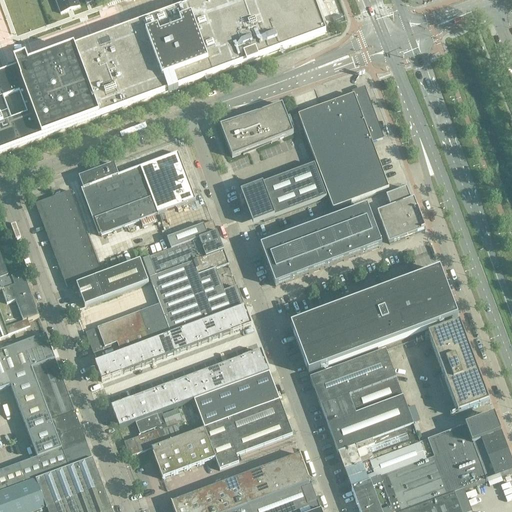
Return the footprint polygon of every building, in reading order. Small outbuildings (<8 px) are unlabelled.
[(43,23),(36,0),(3,0),(13,33),(43,23)] [(55,0),(61,14),(79,7),(76,0),(55,0)] [(208,0),(187,8),(212,76),(325,34),(312,0),(208,0)] [(343,19),(336,0),(321,0),(331,24),(343,19)] [(181,10),(73,50),(98,118),(212,76),(187,8),(185,4),(180,6),(181,10)] [(27,61),(15,65),(17,70),(17,71),(42,139),(98,118),(73,50),(31,66),(29,66),(27,61)] [(17,71),(0,76),(0,153),(42,139),(17,71)] [(365,88),(352,93),(353,96),(354,96),(372,144),(384,139),(365,88)] [(354,96),(353,96),(298,117),(333,210),(389,189),(372,144),(354,96)] [(220,128),(221,130),(232,158),(242,154),(243,156),(271,144),(271,143),(293,135),(282,106),(262,114),(220,128)] [(178,154),(141,168),(157,215),(195,201),(178,154)] [(80,178),(79,178),(83,189),(81,190),(97,236),(98,236),(99,235),(100,237),(157,215),(141,168),(118,176),(114,165),(113,165),(113,166),(80,178)] [(326,199),(314,166),(241,193),(240,194),(242,197),(253,227),(326,199)] [(386,197),(390,209),(410,202),(406,190),(386,197)] [(39,215),(74,201),(71,192),(70,192),(62,195),(54,198),(52,199),(35,205),(39,215)] [(42,224),(78,211),(74,201),(39,215),(42,224)] [(390,209),(377,214),(389,244),(424,231),(424,230),(422,227),(423,227),(423,226),(422,226),(421,223),(421,222),(419,219),(420,218),(419,218),(418,214),(418,213),(416,210),(417,210),(416,209),(415,206),(415,205),(413,201),(414,201),(413,201),(410,202),(390,209)] [(261,248),(268,268),(275,287),(381,247),(367,208),(261,248)] [(46,233),(81,220),(78,211),(42,224),(46,233)] [(85,229),(81,220),(46,233),(49,243),(85,229)] [(208,237),(217,233),(213,222),(203,226),(203,225),(191,230),(196,241),(208,237)] [(258,225),(261,236),(274,233),(272,225),(266,226),(265,223),(258,225)] [(53,252),(88,239),(85,229),(49,243),(53,252)] [(224,252),(217,233),(208,237),(196,241),(191,230),(167,239),(171,250),(149,258),(143,261),(150,279),(156,277),(179,268),(179,270),(194,265),(193,263),(206,259),(224,252)] [(92,248),(88,239),(53,252),(56,261),(92,248)] [(149,257),(145,247),(140,249),(144,259),(149,257)] [(60,271),(95,257),(92,248),(56,261),(60,271)] [(142,260),(138,250),(133,252),(137,262),(142,260)] [(216,270),(229,265),(224,252),(206,259),(193,263),(194,265),(199,277),(216,270)] [(126,266),(122,256),(117,258),(120,268),(126,266)] [(63,280),(99,267),(95,257),(60,271),(63,280)] [(119,269),(115,259),(110,260),(114,270),(119,269)] [(102,276),(76,286),(79,294),(78,294),(79,298),(81,298),(85,308),(148,284),(140,261),(102,276)] [(156,277),(150,279),(170,333),(213,317),(199,277),(194,265),(179,270),(179,268),(156,277)] [(102,276),(99,267),(63,280),(67,290),(67,289),(76,286),(102,276)] [(216,270),(199,277),(213,317),(244,306),(237,288),(224,293),(216,270)] [(309,375),(458,320),(440,272),(427,276),(425,272),(376,291),(377,295),(291,328),(309,375)] [(39,319),(23,275),(11,280),(15,288),(2,293),(7,307),(16,304),(23,324),(27,322),(28,323),(39,319)] [(6,279),(0,281),(0,313),(9,337),(23,332),(30,330),(28,323),(27,322),(23,324),(16,304),(7,307),(2,293),(15,288),(11,280),(7,281),(6,279)] [(148,284),(85,308),(93,330),(157,306),(148,284)] [(158,306),(97,329),(105,350),(111,348),(111,346),(117,344),(121,353),(169,335),(158,306)] [(244,308),(233,312),(240,331),(251,327),(244,308)] [(233,312),(223,316),(230,335),(240,331),(233,312)] [(0,340),(9,337),(0,313),(0,340)] [(223,316),(212,320),(219,339),(230,335),(223,316)] [(212,320),(201,324),(208,343),(219,339),(212,320)] [(201,324),(191,328),(198,346),(208,343),(201,324)] [(459,324),(427,336),(457,415),(489,403),(459,324)] [(191,328),(180,332),(187,350),(198,346),(191,328)] [(97,329),(86,333),(89,341),(88,346),(91,346),(93,354),(105,350),(97,329)] [(180,332),(169,336),(176,354),(187,350),(180,332)] [(45,336),(0,352),(0,391),(10,388),(37,459),(3,471),(0,472),(0,494),(36,481),(36,482),(68,470),(67,467),(64,459),(65,459),(62,451),(57,438),(56,436),(32,369),(55,360),(46,336),(45,336)] [(169,336),(159,340),(166,358),(176,354),(169,336)] [(159,340),(148,344),(155,362),(166,358),(159,340)] [(148,344),(137,348),(144,366),(155,362),(148,344)] [(137,348),(127,352),(134,370),(144,366),(137,348)] [(127,352),(116,356),(123,374),(134,370),(127,352)] [(261,352),(250,356),(258,378),(269,374),(261,352)] [(386,352),(310,380),(321,408),(349,398),(396,380),(386,352)] [(116,356),(105,360),(112,378),(123,374),(116,356)] [(250,356),(239,360),(247,382),(258,378),(250,356)] [(55,360),(32,369),(56,436),(57,438),(62,451),(65,459),(64,459),(67,467),(91,457),(55,360)] [(105,360),(95,364),(102,382),(112,378),(105,360)] [(239,360),(229,364),(237,386),(247,382),(239,360)] [(229,364),(218,368),(226,390),(237,386),(229,364)] [(218,368),(207,372),(215,394),(226,390),(218,368)] [(207,372),(197,376),(205,398),(215,394),(207,372)] [(249,382),(194,402),(204,430),(280,402),(269,374),(249,382)] [(197,376),(186,380),(194,402),(205,398),(197,376)] [(186,380),(175,384),(183,406),(194,402),(186,380)] [(396,380),(349,398),(356,416),(403,399),(396,380)] [(175,384),(165,388),(173,410),(183,406),(175,384)] [(165,388),(154,392),(162,414),(173,410),(165,388)] [(154,392),(143,396),(151,418),(162,414),(154,392)] [(143,396),(133,400),(141,422),(151,418),(143,396)] [(349,398),(321,408),(327,427),(356,416),(349,398)] [(356,416),(327,427),(338,455),(413,427),(403,399),(356,416)] [(133,400),(122,404),(130,426),(141,422),(133,400)] [(204,430),(215,460),(219,472),(239,464),(236,457),(292,436),(289,428),(280,402),(204,430),(205,430),(204,430)] [(122,404),(111,408),(119,430),(130,426),(122,404)] [(146,420),(136,424),(140,436),(166,426),(166,427),(177,422),(182,421),(178,410),(163,416),(163,414),(146,420)] [(494,417),(427,442),(434,460),(435,459),(450,497),(454,495),(511,472),(511,464),(501,435),(494,417)] [(141,437),(124,444),(130,458),(151,450),(164,445),(165,445),(178,440),(182,438),(177,422),(166,427),(166,426),(140,436),(141,437)] [(413,427),(338,455),(344,471),(419,443),(413,427)] [(204,430),(191,435),(202,465),(215,460),(204,430)] [(191,435),(182,438),(178,440),(189,470),(202,465),(191,435)] [(165,445),(164,445),(176,475),(189,470),(178,440),(165,445)] [(426,441),(420,444),(426,462),(433,460),(426,441)] [(419,443),(344,471),(351,490),(426,462),(420,445),(420,444),(419,443)] [(164,445),(151,450),(162,480),(176,475),(164,445)] [(300,456),(287,461),(297,489),(310,484),(300,456)] [(111,511),(91,457),(67,467),(68,470),(36,482),(47,510),(40,511),(111,511)] [(426,462),(351,490),(359,511),(408,511),(450,497),(435,459),(434,460),(433,460),(426,462)] [(287,461),(274,465),(285,494),(297,489),(287,461)] [(274,465),(262,470),(273,498),(285,494),(274,465)] [(262,470),(249,475),(259,503),(273,498),(262,470)] [(249,475),(236,480),(247,508),(259,503),(249,475)] [(236,480),(224,484),(234,511),(236,511),(247,508),(236,480)] [(36,481),(0,494),(0,511),(40,511),(47,510),(36,482),(36,481)] [(234,511),(224,484),(211,489),(219,511),(234,511)] [(236,511),(320,511),(310,484),(297,489),(285,494),(273,498),(259,503),(247,508),(236,511)] [(219,511),(211,489),(198,494),(204,511),(219,511)] [(204,511),(198,494),(185,499),(189,511),(204,511)] [(450,497),(408,511),(460,511),(454,495),(450,497)] [(189,511),(185,499),(171,504),(174,511),(189,511)]
